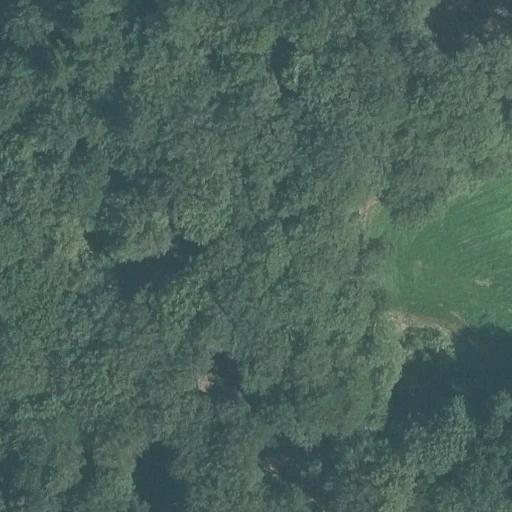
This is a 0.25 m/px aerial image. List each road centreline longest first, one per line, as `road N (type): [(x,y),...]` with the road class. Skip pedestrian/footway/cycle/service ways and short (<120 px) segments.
road 1 (track): [(225,357),(246,79),(274,41),(358,0)]
road 2 (track): [(0,376),(225,357)]
road 3 (track): [(225,357),(218,511)]
